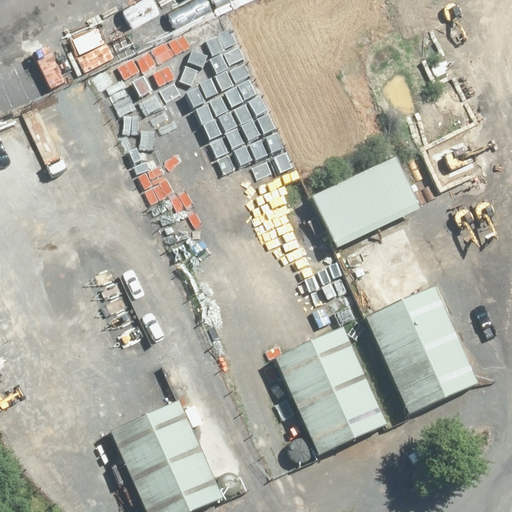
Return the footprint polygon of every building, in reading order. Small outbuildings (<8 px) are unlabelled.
[(390,194),(374,165),(358,174),(374,203),(390,194)] [(200,269),(181,278),(213,342),(231,333),(200,269)] [(436,292),(361,322),(403,422),(478,391),(436,292)] [(112,304),(76,319),(93,358),(129,343),(112,304)] [(341,333),(272,362),(311,457),(381,428),(341,333)] [(124,422),(113,393),(79,407),(90,435),(124,422)] [(176,403),(105,433),(138,511),(186,511),(217,499),(176,403)]
